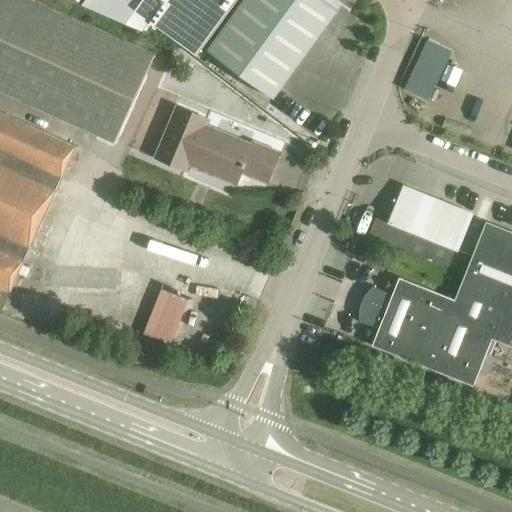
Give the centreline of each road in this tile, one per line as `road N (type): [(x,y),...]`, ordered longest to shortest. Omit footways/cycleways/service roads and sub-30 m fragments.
road 1 (residential): [(264,375),(365,123)]
road 2 (tertiary): [(237,449),(0,355)]
road 3 (tertiary): [(0,382),(229,469)]
road 4 (tertiary): [(403,511),(237,449)]
road 5 (residential): [(511,181),(365,123)]
road 6 (residential): [(365,123),(407,7)]
